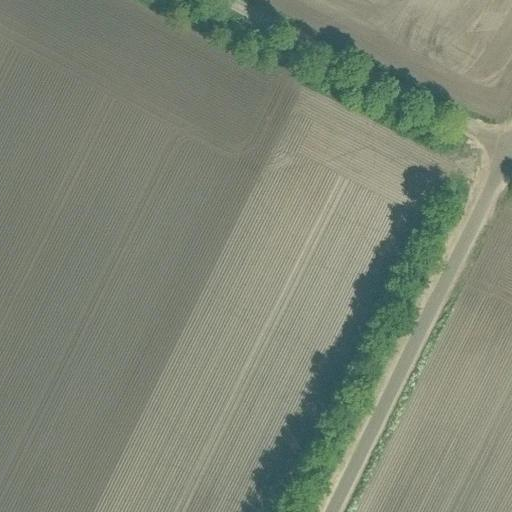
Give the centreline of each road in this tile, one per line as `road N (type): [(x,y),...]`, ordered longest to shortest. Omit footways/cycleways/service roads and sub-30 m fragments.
road 1 (unclassified): [(322,511),(500,147)]
road 2 (unclassified): [(216,0),(500,147)]
